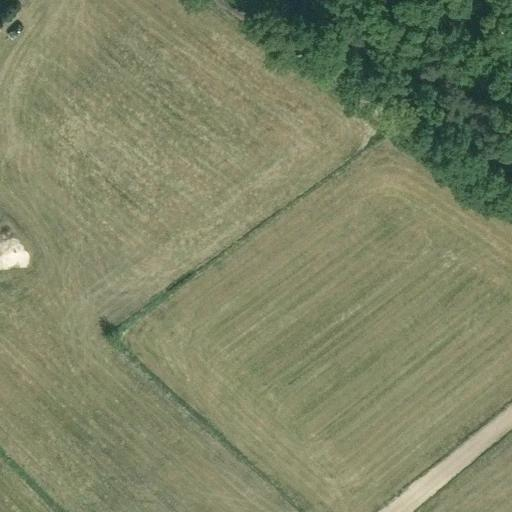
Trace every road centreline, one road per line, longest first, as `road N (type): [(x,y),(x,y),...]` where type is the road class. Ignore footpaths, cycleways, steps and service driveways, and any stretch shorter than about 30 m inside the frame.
road 1 (unknown): [(225,0),(511,210)]
road 2 (track): [(400,511),(511,419)]
